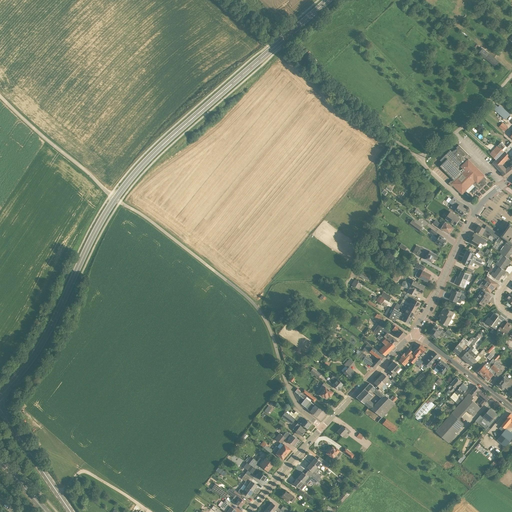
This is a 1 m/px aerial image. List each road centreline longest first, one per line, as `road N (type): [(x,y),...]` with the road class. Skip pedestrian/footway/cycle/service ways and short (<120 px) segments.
road 1 (unclassified): [(321,427),(293,399),(256,307),(114,198)]
road 2 (secondary): [(114,198),(180,128),(328,0)]
road 3 (unclassified): [(417,159),(228,0)]
road 4 (secondary): [(0,395),(43,339),(114,198)]
road 5 (unclassified): [(114,198),(0,95)]
road 6 (residential): [(476,209),(415,335)]
road 7 (residential): [(321,427),(415,335)]
road 8 (residential): [(417,159),(511,72)]
road 9 (secondary): [(71,511),(0,409)]
road 10 (residential): [(511,409),(415,335)]
